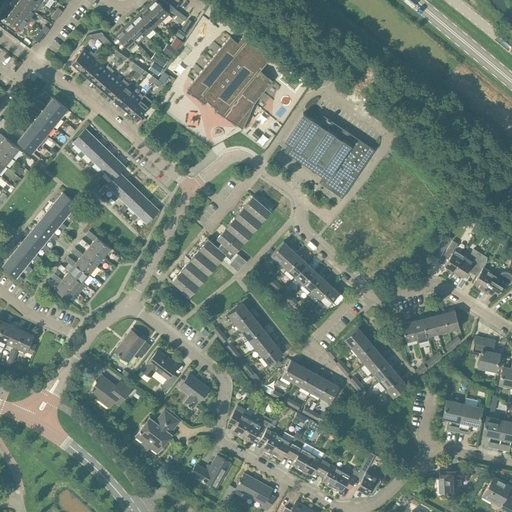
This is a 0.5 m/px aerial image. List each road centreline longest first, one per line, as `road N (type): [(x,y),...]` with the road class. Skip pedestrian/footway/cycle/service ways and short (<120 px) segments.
road 1 (residential): [(342,510),(223,446),(218,376),(128,305)]
road 2 (residential): [(363,289),(302,232),(295,196),(243,157),(234,155),(192,189)]
road 3 (residential): [(192,189),(35,62)]
road 4 (residential): [(342,510),(376,504),(437,449),(511,465)]
road 5 (residential): [(511,332),(440,287),(381,298),(363,289)]
road 6 (tertiary): [(132,511),(99,472),(33,422)]
road 7 (residential): [(192,189),(128,305)]
road 8 (primary): [(511,84),(410,0)]
road 9 (residential): [(345,382),(311,345),(363,289)]
